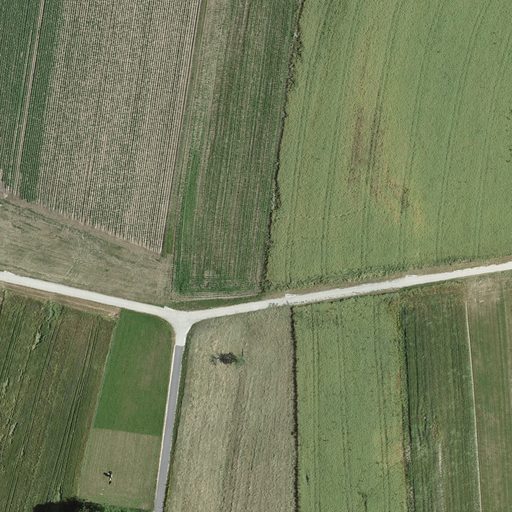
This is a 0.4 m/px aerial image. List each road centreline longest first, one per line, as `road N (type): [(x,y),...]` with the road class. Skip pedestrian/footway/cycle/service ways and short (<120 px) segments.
road 1 (track): [(511,264),(181,318),(179,345)]
road 2 (track): [(181,318),(0,277)]
road 3 (residential): [(179,345),(156,511)]
